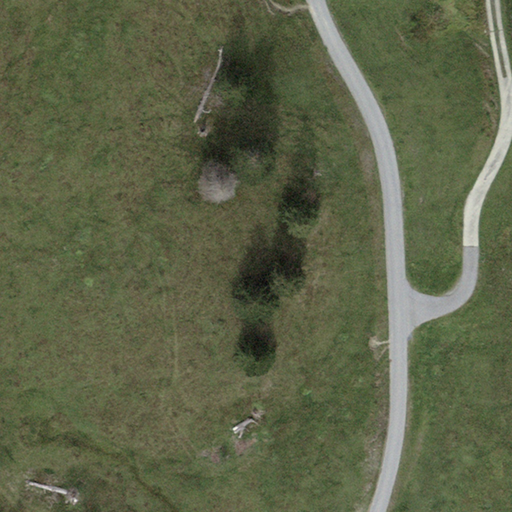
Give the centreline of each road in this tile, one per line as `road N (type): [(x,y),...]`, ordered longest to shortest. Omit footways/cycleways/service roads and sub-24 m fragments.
road 1 (unclassified): [(371,511),(391,453),(399,382),(388,170),(315,0)]
road 2 (track): [(398,309),(443,307),(463,297),(470,278),(473,216),(508,124),(493,0)]
